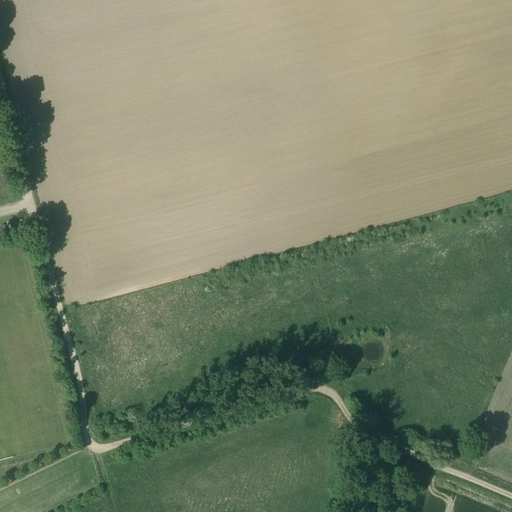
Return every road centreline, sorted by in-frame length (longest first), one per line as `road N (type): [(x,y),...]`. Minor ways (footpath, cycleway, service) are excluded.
road 1 (track): [(511,497),(364,431),(317,389),(92,447),(37,224)]
road 2 (unclassified): [(37,224),(0,84)]
